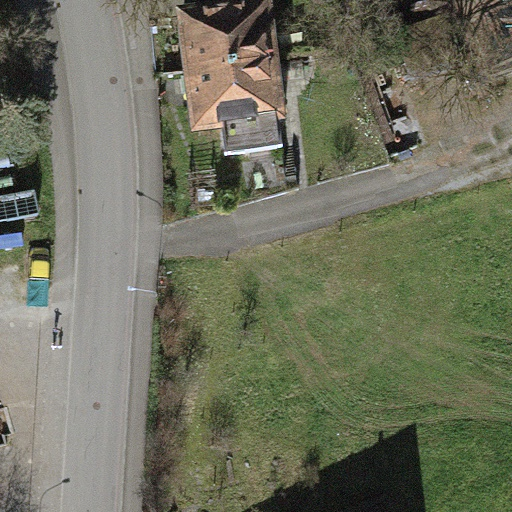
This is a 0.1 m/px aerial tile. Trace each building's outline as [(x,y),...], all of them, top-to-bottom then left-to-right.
[(449,16),(511,0),(430,0),(435,19),(449,16)] [(511,0),(449,16),(455,31),(479,92),(511,79),(511,0)] [(190,70),(272,61),(267,6),(190,14),(184,15),(190,70)] [(449,16),(435,19),(397,31),(412,86),(466,69),(455,31),(449,16)] [(272,61),(190,70),(196,127),(222,125),(225,156),(282,150),(274,78),(272,61)]
